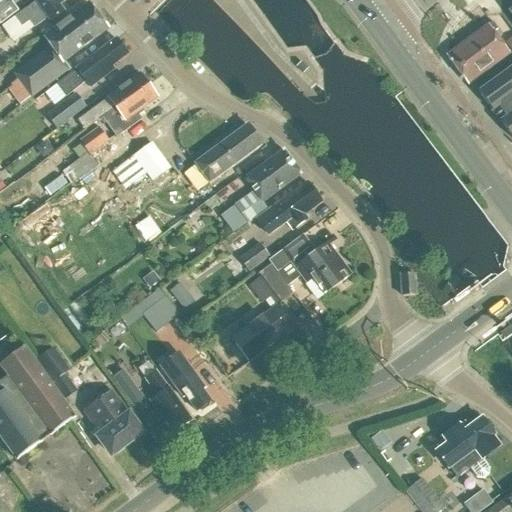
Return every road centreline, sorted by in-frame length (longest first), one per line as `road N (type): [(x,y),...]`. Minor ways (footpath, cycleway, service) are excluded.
road 1 (unclassified): [(389,306),(384,238),(363,212),(271,124),(224,104),(173,63),(117,0)]
road 2 (tertiary): [(133,511),(252,429),(314,404)]
road 3 (secondary): [(511,207),(393,50)]
road 4 (tertiary): [(314,404),(375,385),(422,350)]
